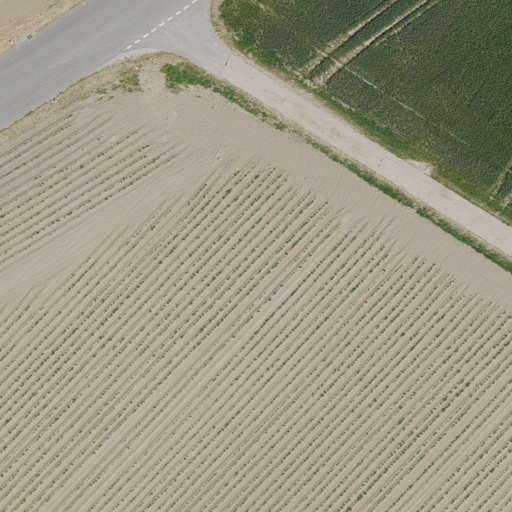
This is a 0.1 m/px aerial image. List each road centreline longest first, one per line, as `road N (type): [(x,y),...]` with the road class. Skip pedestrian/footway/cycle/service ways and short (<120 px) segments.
road 1 (track): [(158,15),(511,236)]
road 2 (tertiary): [(0,102),(179,0)]
